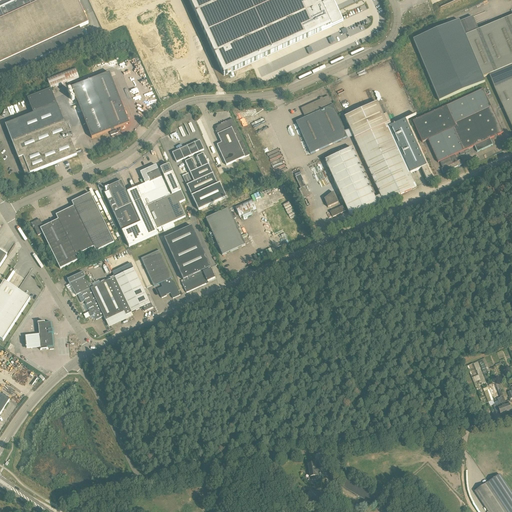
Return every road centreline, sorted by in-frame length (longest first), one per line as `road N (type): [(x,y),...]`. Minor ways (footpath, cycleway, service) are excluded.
road 1 (unclassified): [(393,0),(395,29),(379,48),(279,93),(179,105),(116,160),(4,212)]
road 2 (unclassified): [(91,351),(511,158)]
road 3 (unclassified): [(209,469),(468,428)]
road 4 (unclassified): [(73,363),(139,477),(160,482),(209,469)]
road 5 (unclassified): [(91,351),(4,212)]
road 6 (unknown): [(43,303),(21,333),(19,351),(40,366),(53,362),(58,329)]
